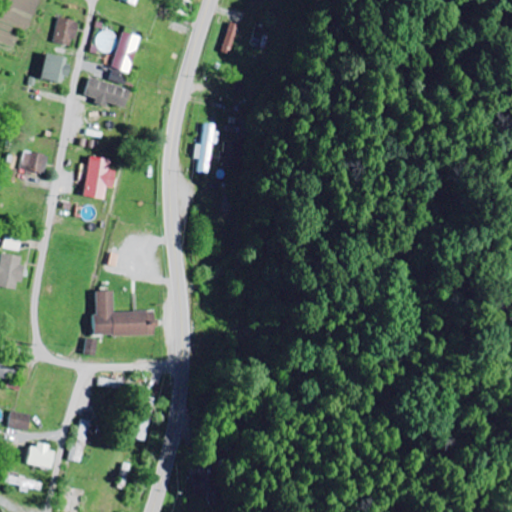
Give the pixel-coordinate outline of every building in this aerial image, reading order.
[(76,45),(81,21),(61,17),(56,41),(76,45)] [(225,51),(234,54),(243,25),(234,22),(225,51)] [(143,37),(126,31),(111,79),(128,85),(143,37)] [(42,78),(68,82),(72,57),(46,53),(42,78)] [(134,90),(93,77),(87,94),(98,98),(97,103),(109,106),(110,102),(128,108),(134,90)] [(203,158),(202,172),(213,174),(216,143),(223,144),(225,132),(219,131),(220,124),(208,123),(206,144),(200,144),(198,158),(203,158)] [(23,169),(47,174),(51,155),(27,150),(23,169)] [(87,196),(107,199),(109,187),(116,188),(118,170),(112,169),(114,159),(92,156),(87,196)] [(6,249),(24,250),(25,238),(7,237),(6,249)] [(25,256),(2,253),(0,264),(0,286),(17,289),(18,281),(21,281),(25,256)] [(158,334),(158,311),(116,312),(116,291),(97,291),(98,336),(158,334)] [(87,354),(99,356),(102,340),(90,337),(87,354)] [(0,375),(13,378),(15,365),(0,363),(0,375)] [(147,384),(104,377),(102,386),(145,393),(147,384)] [(150,441),(160,399),(151,396),(140,438),(150,441)] [(11,427),(31,430),(34,414),(14,411),(11,427)] [(95,421),(84,418),(74,460),(85,462),(95,421)] [(54,469),(58,448),(33,443),(28,463),(54,469)] [(8,482),(24,486),(23,490),(32,492),(32,488),(44,491),(46,482),(10,475),(8,482)]
